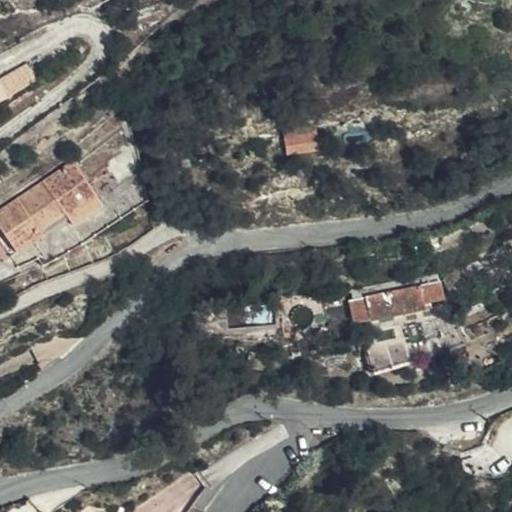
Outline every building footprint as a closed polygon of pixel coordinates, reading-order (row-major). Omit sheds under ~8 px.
[(91,110),(99,121),(111,111),(104,100),(91,110)] [(288,172),(320,170),(318,150),(300,152),(299,145),(287,146),(288,172)] [(76,210),(81,218),(99,206),(70,163),(0,209),(0,216),(20,247),(69,215),(76,210)] [(74,223),(81,218),(76,210),(69,215),(74,223)] [(20,247),(0,216),(0,231),(0,232),(0,231),(0,244),(7,256),(20,247)] [(357,321),(443,302),(438,278),(352,297),(357,321)]
